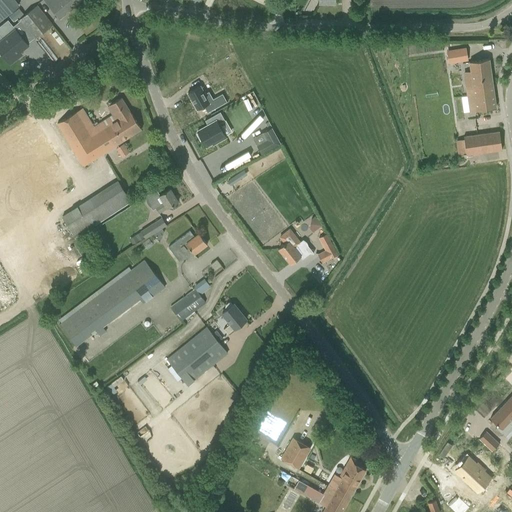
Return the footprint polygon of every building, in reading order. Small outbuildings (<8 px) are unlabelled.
[(0,0),(0,20),(19,5),(14,0),(0,0)] [(72,3),(69,0),(44,0),(60,18),(75,5),(73,2),(72,3)] [(18,21),(33,40),(52,25),(36,6),(18,21)] [(9,16),(13,22),(23,14),(18,9),(9,16)] [(0,57),(2,55),(11,65),(19,59),(17,57),(29,47),(8,21),(0,27),(0,57)] [(447,55),(448,63),(462,61),(461,52),(447,55)] [(496,108),(489,59),(469,62),(473,95),(467,95),(469,112),(496,108)] [(200,86),(187,93),(197,110),(203,106),(207,113),(227,102),(222,94),(212,99),(208,92),(204,94),(200,86)] [(109,105),(118,119),(95,134),(80,109),(57,124),(83,165),(141,129),(130,112),(121,98),(109,105)] [(198,134),(197,135),(200,141),(202,140),(206,147),(216,141),(217,143),(226,138),(218,124),(225,121),(220,112),(204,121),(207,125),(197,131),(198,134)] [(31,119),(0,137),(0,184),(27,168),(36,162),(52,153),(31,119)] [(281,144),(272,128),(268,130),(263,133),(267,140),(256,146),(261,155),(281,144)] [(499,131),(463,137),(466,155),(502,150),(499,131)] [(117,146),(120,156),(129,153),(126,144),(117,146)] [(227,167),(252,155),(250,150),(225,162),(227,167)] [(178,202),(170,189),(159,195),(156,190),(147,195),(159,214),(178,202)] [(61,216),(77,241),(95,230),(79,205),(61,216)] [(145,239),(145,240),(166,225),(161,218),(141,233),(145,239)] [(313,253),(307,246),(306,242),(303,239),(300,241),(290,229),(280,237),(285,243),(278,249),(290,264),(300,255),(302,258),(308,253),(313,254),(313,253)] [(190,231),(168,247),(179,261),(193,254),(207,244),(199,234),(194,237),(190,231)] [(135,237),(139,243),(145,239),(141,233),(135,237)] [(317,254),(322,262),(337,254),(327,234),(318,239),(324,250),(317,254)] [(133,247),(139,243),(135,237),(129,241),(133,247)] [(144,261),(59,325),(75,346),(91,334),(89,332),(94,329),(99,336),(106,331),(102,326),(107,322),(139,298),(143,303),(165,287),(144,261)] [(171,308),(181,322),(206,303),(195,289),(171,308)] [(246,320),(233,304),(232,305),(230,303),(228,303),(225,305),(225,307),(227,310),(222,314),(230,324),(223,329),(227,334),(234,329),(246,320)] [(206,327),(167,360),(188,385),(227,353),(206,327)] [(96,382),(91,385),(94,390),(100,386),(96,382)] [(511,394),(488,420),(496,427),(493,430),(503,439),(511,429),(507,424),(511,418),(511,394)] [(483,433),(477,440),(490,452),(496,445),(483,433)] [(280,458),(298,469),(311,448),(292,437),(280,458)] [(349,498),(366,470),(358,465),(359,462),(350,457),(344,468),(347,470),(339,484),(331,479),(328,485),(329,485),(336,489),(335,490),(349,498)] [(481,472),(481,471),(475,464),(474,465),(465,457),(453,471),(475,491),(487,478),(481,472)] [(294,489),(325,507),(321,511),(341,511),(349,498),(335,490),(336,489),(329,485),(328,486),(327,485),(322,494),(298,480),(294,489)] [(427,503),(430,511),(438,511),(435,500),(427,503)]
